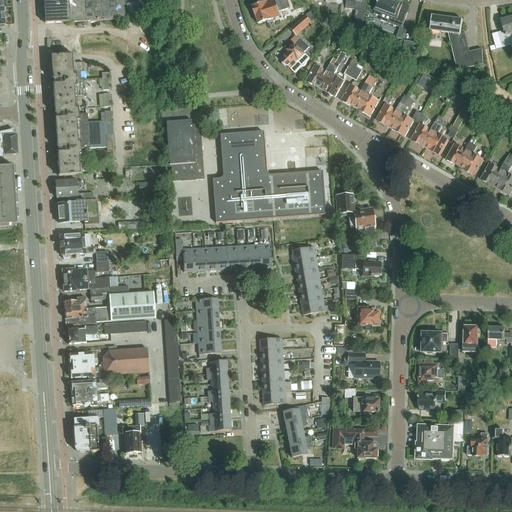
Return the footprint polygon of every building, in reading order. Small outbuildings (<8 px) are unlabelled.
[(43,0),(45,24),(64,23),(126,20),(124,0),(43,0)] [(291,1),(286,3),(285,0),(276,0),(253,8),(253,9),(252,11),(254,15),(256,16),(259,25),(280,17),(279,13),(288,10),(288,9),(293,7),(291,1)] [(367,1),(363,0),(346,0),(346,1),(347,1),(345,9),(365,13),(367,1)] [(380,21),(389,24),(402,29),(410,8),(390,0),(388,0),(387,0),(379,0),(374,15),(382,18),(380,21)] [(311,10),(304,16),(311,24),(318,18),(311,10)] [(297,37),(311,24),(304,16),(290,29),(297,37)] [(432,17),(430,32),(448,34),(457,72),(483,65),(482,50),(482,51),(470,53),(465,32),(461,32),(463,21),(432,17)] [(511,46),(511,19),(509,20),(508,17),(501,19),(505,32),(499,34),(502,45),(496,47),(497,51),(511,46)] [(289,67),(291,70),(296,74),(310,60),(304,54),(309,48),(300,39),(295,45),(294,44),(280,59),(282,61),(288,68),(289,67)] [(405,41),(402,56),(401,59),(413,61),(416,44),(405,41)] [(340,67),(349,56),(345,52),(338,60),(338,59),(335,62),(340,67)] [(350,79),(357,65),(352,62),(344,75),(350,79)] [(52,66),(51,66),(51,71),(52,77),(52,84),(52,91),(53,97),(53,104),(54,111),(54,117),(55,124),(55,131),(55,137),(56,144),(56,150),(57,157),(57,164),(58,170),(58,177),(76,176),(80,176),(79,156),(81,156),(81,150),(90,149),(107,148),(106,144),(106,140),(106,135),(112,135),(112,125),(105,125),(105,122),(88,123),(87,115),(78,115),(78,109),(76,109),(75,99),(85,98),(85,92),(84,81),(81,81),(80,73),(84,73),(83,64),(73,64),(52,66)] [(321,90),(335,66),(331,64),(326,72),(316,67),(307,82),(321,90)] [(358,66),(357,65),(350,79),(357,82),(363,72),(357,68),(358,66)] [(334,77),(339,68),(335,66),(321,90),(335,98),(344,83),(334,77)] [(431,79),(423,75),(417,85),(424,90),(431,79)] [(356,110),(373,79),(370,76),(361,92),(351,86),(342,102),(356,110)] [(373,79),(356,110),(370,118),(379,102),(368,96),(377,81),(373,79)] [(409,97),(407,101),(391,129),(405,138),(414,122),(403,116),(408,109),(410,110),(414,102),(412,101),(413,100),(409,97)] [(391,129),(407,101),(403,99),(396,112),(385,106),(377,122),(391,129)] [(166,112),(161,112),(162,124),(193,121),(192,114),(192,110),(166,112)] [(426,149),(442,121),(438,118),(431,131),(420,126),(411,141),(426,149)] [(442,121),(426,149),(440,157),(449,142),(438,136),(446,123),(442,121)] [(204,180),(200,125),(192,126),(191,122),(166,124),(172,183),(204,180)] [(453,128),(448,137),(454,140),(459,131),(453,128)] [(2,156),(12,156),(18,155),(17,147),(17,136),(14,136),(12,131),(1,133),(0,132),(0,156),(2,157),(2,156)] [(223,179),(212,180),(215,223),(271,219),(282,218),(325,216),(322,173),(263,177),(262,163),(266,163),(264,133),(220,136),(223,179)] [(461,169),(474,146),(477,140),(473,138),(465,151),(455,145),(446,161),(461,169)] [(474,146),(461,169),(475,177),(483,161),(473,156),(477,148),(474,146)] [(148,166),(147,151),(132,152),(133,167),(148,166)] [(508,157),(505,163),(500,171),(490,165),(481,181),(495,189),(511,159),(508,157)] [(511,159),(495,189),(510,197),(511,192),(511,177),(508,176),(511,168),(511,159)] [(13,176),(13,167),(0,167),(0,226),(17,226),(17,225),(14,225),(14,220),(14,216),(11,177),(13,176)] [(57,199),(68,198),(68,205),(79,204),(78,202),(93,201),(93,194),(77,195),(76,181),(56,182),(57,199)] [(155,183),(139,183),(139,193),(156,193),(155,183)] [(337,218),(348,217),(350,229),(355,228),(356,232),(365,230),(366,235),(375,233),(374,228),(371,210),(354,213),(352,196),(336,197),(337,218)] [(97,201),(93,201),(78,202),(79,204),(68,205),(57,205),(59,224),(84,222),(84,226),(99,225),(97,201)] [(144,229),(144,222),(118,223),(118,231),(144,229)] [(90,235),(84,235),(60,237),(61,256),(62,256),(64,260),(70,259),(70,256),(85,255),(96,254),(96,253),(95,249),(91,249),(90,235)] [(359,251),(358,244),(342,247),(344,254),(359,251)] [(259,247),(260,269),(271,268),(270,246),(259,247)] [(237,248),(238,270),(249,269),(248,247),(237,248)] [(248,247),(249,269),(260,269),(259,247),(248,247)] [(226,249),(228,271),(238,270),(237,248),(226,249)] [(294,263),(315,259),(322,258),(321,251),(314,252),(314,248),(292,252),(294,263)] [(204,250),(206,272),(217,271),(215,249),(204,250)] [(215,249),(217,271),(228,271),(226,249),(215,249)] [(194,251),(195,273),(206,272),(204,250),(194,251)] [(194,251),(183,251),(184,273),(195,273),(194,251)] [(96,253),(96,254),(97,265),(109,264),(108,252),(96,253)] [(342,256),(341,270),(363,270),(363,277),(380,277),(380,263),(370,263),(370,261),(366,261),(366,254),(351,253),(351,256),(342,256)] [(317,270),(315,259),(294,263),(295,273),(317,270)] [(109,273),(109,264),(97,265),(97,274),(109,273)] [(95,272),(87,272),(87,270),(74,271),(74,270),(62,271),(63,281),(95,279),(95,272)] [(319,280),(317,270),(295,273),(297,284),(319,280)] [(95,279),(63,281),(64,293),(76,292),(76,291),(88,290),(90,290),(90,296),(102,295),(111,294),(110,288),(105,289),(104,278),(95,279)] [(321,291),(319,280),(297,284),(299,295),(321,291)] [(323,302),(321,291),(299,295),(301,306),(323,302)] [(345,291),(344,300),(357,301),(358,292),(345,291)] [(76,302),(64,303),(66,327),(70,327),(96,325),(96,324),(155,320),(153,293),(109,296),(110,308),(86,310),(85,298),(76,299),(76,302)] [(196,312),(218,311),(218,300),(195,301),(196,312)] [(323,302),(301,306),(303,316),(328,312),(327,307),(324,307),(323,302)] [(368,309),(357,309),(357,319),(359,319),(358,327),(365,327),(365,332),(371,332),(371,327),(378,327),(378,314),(373,314),(373,312),(368,312),(368,309)] [(218,311),(196,312),(197,323),(219,322),(218,311)] [(219,322),(197,323),(197,334),(220,333),(219,322)] [(67,338),(67,343),(69,343),(69,345),(78,345),(78,344),(86,344),(85,336),(96,336),(96,327),(85,328),(85,330),(77,331),(77,330),(68,331),(68,338),(67,338)] [(464,328),(464,353),(478,354),(478,351),(478,328),(464,328)] [(488,341),(489,341),(489,347),(496,347),(497,341),(504,341),(504,342),(507,342),(507,344),(511,344),(511,334),(505,335),(505,329),(489,329),(488,341)] [(220,333),(197,334),(198,345),(220,343),(220,333)] [(423,352),(423,354),(442,354),(442,344),(448,344),(448,335),(442,335),(423,334),(423,345),(420,345),(420,352),(423,352)] [(260,352),(282,351),(281,340),(259,341),(260,352)] [(220,343),(198,345),(199,356),(221,354),(220,343)] [(450,345),(450,360),(459,361),(459,345),(450,345)] [(103,367),(104,377),(149,374),(147,350),(118,352),(109,352),(108,352),(103,359),(103,367)] [(282,351),(260,352),(261,363),(283,361),(282,351)] [(70,368),(94,366),(97,366),(97,360),(94,360),(93,353),(86,354),(86,355),(85,355),(84,354),(81,354),(80,355),(69,356),(69,357),(68,358),(68,362),(70,363),(70,368)] [(344,357),(344,363),(347,363),(347,364),(348,364),(348,379),(354,379),(379,380),(379,363),(364,362),(365,354),(347,354),(347,357),(344,357)] [(283,361),(261,363),(261,374),(284,372),(283,361)] [(207,375),(227,374),(226,362),(210,363),(211,369),(206,369),(207,375)] [(420,365),(420,383),(439,383),(439,380),(443,380),(444,370),(439,370),(439,366),(434,365),(434,362),(426,362),(425,366),(420,365)] [(98,369),(95,369),(94,366),(70,368),(70,370),(70,372),(69,373),(69,377),(71,378),(71,379),(81,378),(83,379),(85,379),(86,378),(88,378),(88,379),(95,379),(95,374),(97,374),(97,377),(104,377),(103,367),(98,368),(98,369)] [(284,372),(261,374),(262,385),(284,383),(284,372)] [(227,374),(207,375),(207,381),(211,381),(212,386),(228,385),(227,374)] [(137,378),(137,386),(149,385),(149,377),(137,378)] [(466,377),(458,377),(458,392),(465,393),(466,377)] [(85,395),(96,394),(95,381),(89,382),(86,383),(86,381),(83,382),(83,383),(71,384),(71,385),(70,386),(70,390),(72,391),(72,396),(85,395)] [(311,382),(301,382),(301,391),(312,390),(311,382)] [(284,383),(262,385),(263,395),(285,394),(291,394),(291,383),(284,383)] [(208,398),(228,397),(228,385),(212,386),(212,392),(208,392),(208,398)] [(355,390),(334,390),(334,395),(344,396),(344,399),(354,399),(354,400),(355,400),(355,390)] [(446,405),(446,399),(446,392),(436,392),(436,396),(419,396),(418,411),(436,411),(436,405),(446,405)] [(96,399),(96,394),(85,395),(72,396),(73,407),(74,407),(75,408),(79,408),(81,407),(83,406),(85,407),(87,407),(89,406),(90,406),(90,407),(97,407),(96,402),(98,401),(98,403),(108,402),(108,396),(98,396),(98,399),(96,399)] [(285,394),(263,395),(263,406),(286,405),(285,394)] [(466,402),(466,403),(478,404),(478,394),(466,394),(466,402)] [(229,408),(228,397),(208,398),(208,404),(213,404),(213,409),(229,408)] [(379,400),(355,400),(354,400),(354,413),(378,413),(379,400)] [(119,410),(142,408),(151,408),(150,401),(119,403),(119,410)] [(179,408),(145,410),(146,438),(162,438),(163,458),(176,457),(175,437),(181,437),(179,408)] [(230,420),(229,408),(213,409),(213,415),(209,415),(210,421),(230,420)] [(103,411),(104,419),(105,436),(117,435),(116,428),(115,429),(114,410),(103,410),(103,411)] [(189,410),(182,411),(181,411),(182,421),(190,421),(189,410)] [(285,424),(306,420),(305,415),(300,416),(299,410),(283,413),(285,424)] [(90,452),(90,453),(99,452),(96,422),(98,422),(98,419),(104,419),(103,411),(91,412),(92,419),(74,420),(74,422),(73,422),(73,427),(74,427),(74,428),(73,428),(75,448),(75,449),(75,450),(75,451),(76,451),(76,452),(77,452),(77,453),(79,453),(80,453),(90,452)] [(145,427),(144,414),(135,415),(135,428),(145,427)] [(465,416),(464,435),(472,435),(473,416),(465,416)] [(231,431),(230,420),(210,421),(210,427),(214,426),(215,432),(231,431)] [(306,420),(285,424),(287,436),(303,433),(302,427),(307,426),(306,420)] [(326,428),(325,420),(316,421),(317,429),(326,428)] [(432,461),(433,458),(437,458),(437,461),(438,462),(438,460),(442,460),(442,462),(449,462),(449,460),(452,460),(453,442),(463,442),(464,423),(453,423),(453,429),(438,428),(438,430),(433,429),(434,428),(420,428),(419,445),(418,445),(418,452),(416,452),(415,459),(417,459),(417,460),(432,461)] [(124,435),(126,454),(141,453),(140,434),(140,428),(122,429),(122,435),(124,435)] [(333,429),(332,449),(344,450),(344,445),(355,445),(354,451),(357,451),(357,459),(359,459),(360,460),(364,460),(365,459),(376,459),(376,458),(377,458),(377,452),(376,452),(376,445),(363,444),(363,437),(377,437),(378,431),(333,429)] [(303,433),(287,436),(290,447),(310,443),(309,437),(304,438),(303,433)] [(503,433),(495,433),(494,439),(498,440),(497,457),(504,457),(504,458),(508,459),(509,458),(511,458),(511,442),(511,440),(503,440),(503,433)] [(474,457),(483,458),(483,456),(487,456),(487,447),(489,447),(489,441),(488,441),(488,435),(481,434),(481,440),(473,440),(473,448),(468,448),(467,456),(474,456),(474,457)] [(310,443),(290,447),(292,459),(308,456),(306,449),(311,448),(310,443)]
